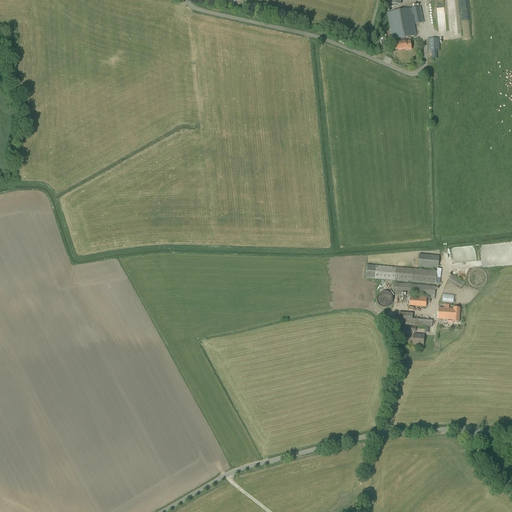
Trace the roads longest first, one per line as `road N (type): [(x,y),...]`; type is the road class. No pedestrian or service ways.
road 1 (unclassified): [(162,511),(227,476),(367,435),(511,433)]
road 2 (unclassified): [(424,66),(411,72),(184,0)]
